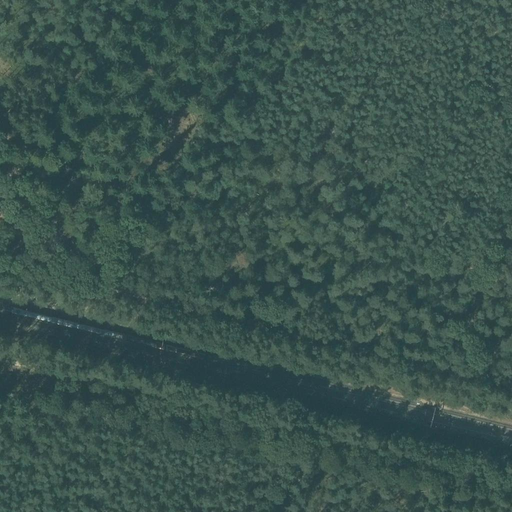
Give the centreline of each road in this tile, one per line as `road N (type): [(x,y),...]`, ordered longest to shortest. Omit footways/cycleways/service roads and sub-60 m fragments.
road 1 (track): [(0,256),(511,386)]
road 2 (track): [(0,361),(511,482)]
road 3 (track): [(92,285),(302,0)]
road 4 (track): [(479,378),(486,359),(473,315),(511,212)]
road 5 (track): [(0,166),(93,277)]
